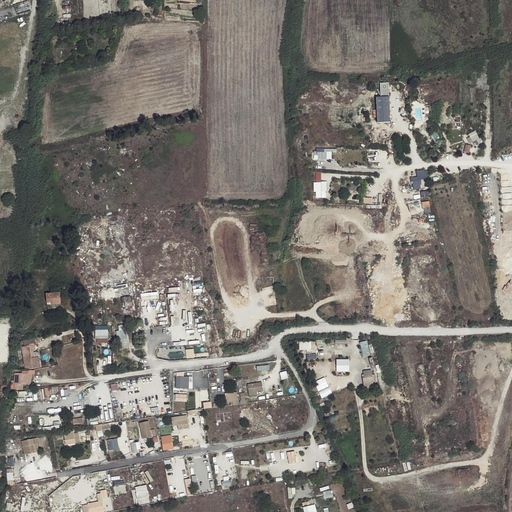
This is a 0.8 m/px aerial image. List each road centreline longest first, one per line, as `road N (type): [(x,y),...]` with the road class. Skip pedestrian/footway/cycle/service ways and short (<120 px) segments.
road 1 (unclassified): [(66,474),(307,428),(313,409),(273,343)]
road 2 (unclassified): [(511,330),(291,330),(273,343)]
road 3 (unclassified): [(273,343),(259,355),(153,366)]
